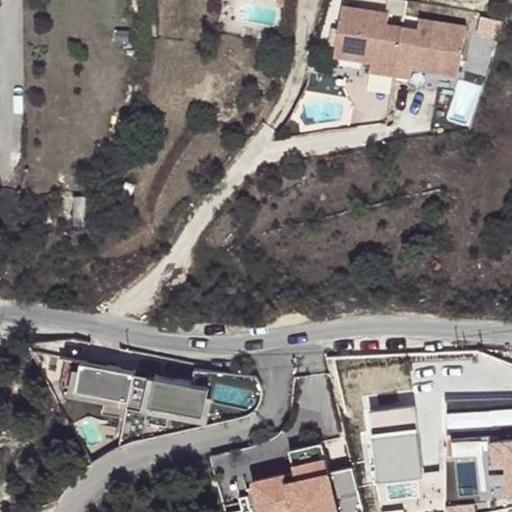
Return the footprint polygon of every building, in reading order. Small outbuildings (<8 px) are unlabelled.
[(387,10),(341,3),(333,52),(371,58),(379,59),(377,70),(394,72),(401,23),(386,21),(387,10)] [(416,25),(401,23),(394,72),(410,74),(412,64),(457,71),(464,22),(418,15),(416,25)] [(371,58),(369,68),(377,70),(379,59),(371,58)] [(79,390),(207,417),(213,388),(85,361),(79,390)] [(414,406),(369,412),(378,483),(423,477),(414,406)] [(511,441),(488,444),(492,475),(503,472),(508,502),(511,501),(511,441)] [(340,511),(325,444),(293,452),(299,479),(290,481),(289,473),(258,481),(262,497),(244,501),(240,485),(222,489),(226,511),(261,511),(265,511),(340,511)]
